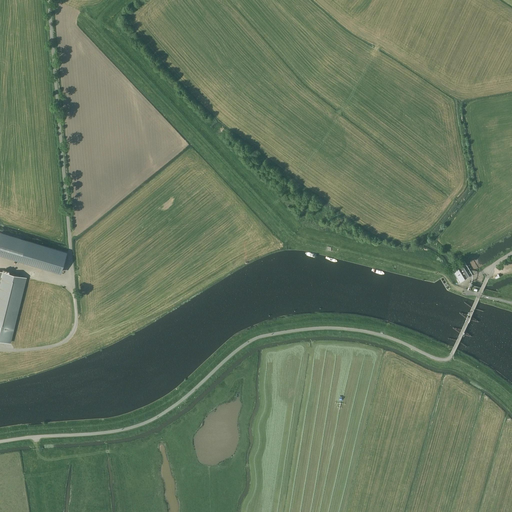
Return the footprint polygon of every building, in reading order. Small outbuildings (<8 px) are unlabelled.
[(0,253),(6,255),(12,236),(0,232),(0,253)] [(55,249),(12,236),(6,255),(49,268),(55,249)] [(67,252),(55,249),(49,268),(61,272),(67,252)] [(464,277),(468,275),(464,267),(462,264),(458,267),(458,268),(453,271),(460,282),(465,279),(464,277)] [(0,340),(9,343),(25,277),(0,271),(0,340)]
